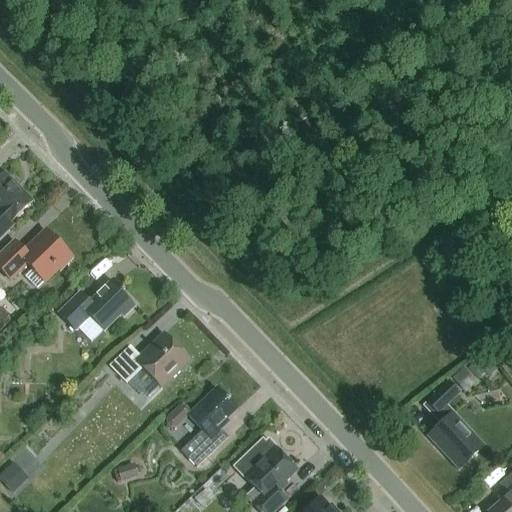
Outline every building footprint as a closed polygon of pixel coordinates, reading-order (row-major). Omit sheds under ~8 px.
[(0,236),(3,234),(12,225),(10,223),(32,202),(22,192),(20,195),(2,176),(0,177),(0,236)] [(60,272),(72,260),(45,231),(23,252),(13,242),(0,255),(0,271),(10,282),(26,266),(32,271),(43,283),(44,284),(58,270),(60,272)] [(32,271),(25,278),(36,290),(43,283),(32,271)] [(88,320),(102,334),(121,316),(123,319),(134,309),(123,298),(125,297),(112,283),(90,304),(82,295),(59,316),(75,333),(78,330),(88,320)] [(88,320),(78,330),(91,344),(102,334),(88,320)] [(129,348),(109,367),(126,385),(142,370),(160,389),(189,361),(163,335),(140,358),(129,348)] [(463,369),(452,379),(465,393),(476,383),(463,369)] [(433,419),(459,395),(448,383),(422,407),(433,419)] [(196,469),(228,439),(218,428),(236,411),(216,389),(187,416),(202,432),(180,453),(196,469)] [(458,471),(484,447),(453,413),(427,438),(458,471)] [(296,472),(270,444),(266,447),(264,444),(235,470),(255,492),(246,500),(257,511),(274,511),(285,502),(275,491),(296,472)] [(14,465),(0,478),(0,483),(11,496),(28,480),(14,465)] [(134,465),(117,470),(122,483),(139,478),(134,465)] [(511,511),(511,473),(499,485),(508,496),(489,511),(511,511)] [(331,511),(320,499),(304,511),(331,511)]
